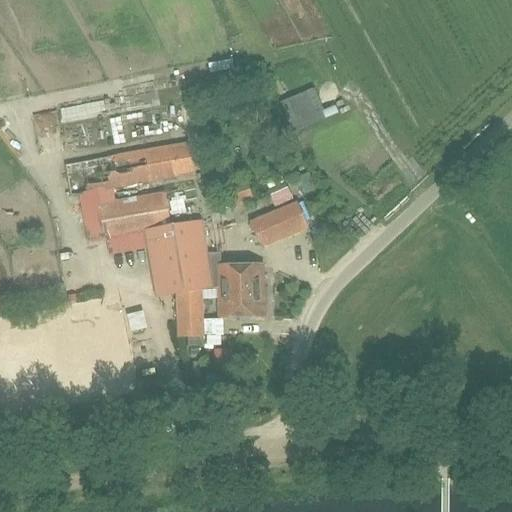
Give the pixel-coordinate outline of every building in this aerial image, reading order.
[(107,105),(67,113),(70,125),(109,118),(107,105)] [(42,115),(40,128),(60,131),(63,118),(42,115)] [(109,254),(145,247),(149,268),(154,298),(178,294),(179,337),(188,336),(200,336),(203,336),(202,292),(219,289),(219,284),(218,264),(218,256),(208,257),(202,221),(157,229),(151,195),(101,204),(98,192),(149,184),(194,176),(189,142),(64,165),(70,197),(83,195),(87,220),(102,218),(106,240),(109,254)] [(252,186),(231,191),(235,209),(256,204),(252,186)] [(261,249),(311,229),(297,201),(248,222),(261,249)] [(265,317),(264,303),(264,263),(218,264),(219,289),(220,317),(265,317)] [(200,346),(200,336),(188,336),(188,346),(200,346)] [(221,368),(238,368),(238,352),(221,352),(221,368)]
